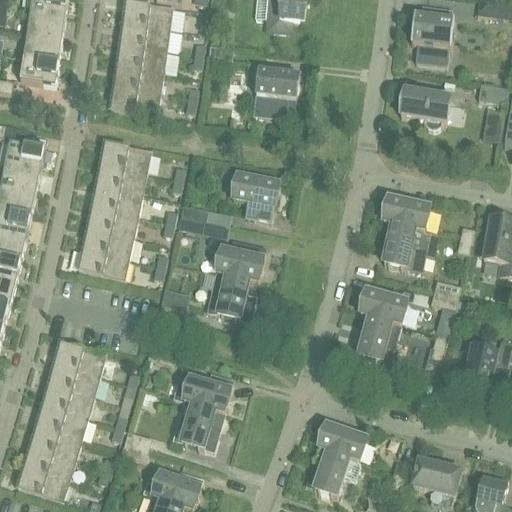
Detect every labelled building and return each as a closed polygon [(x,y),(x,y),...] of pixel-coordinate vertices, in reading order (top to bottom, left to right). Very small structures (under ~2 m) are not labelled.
[(0,0),(0,14),(8,16),(9,0),(0,0)] [(69,1),(63,0),(32,0),(30,19),(66,23),(69,1)] [(156,0),(156,7),(181,10),(182,0),(156,0)] [(198,0),(197,14),(211,16),(212,0),(198,0)] [(257,0),(256,23),(268,24),(267,36),(291,38),(292,27),(305,28),(307,2),(295,1),(294,0),(257,0)] [(511,8),(479,4),(477,20),(511,24),(511,8)] [(126,8),(123,30),(170,37),(173,14),(146,10),(126,8)] [(415,22),(412,49),(418,50),(417,61),(416,68),(447,72),(450,54),(452,54),(455,27),(451,26),(453,16),(423,12),(422,18),(424,18),(423,23),(415,22)] [(8,16),(0,14),(0,30),(6,31),(8,16)] [(201,17),(199,29),(208,31),(210,18),(201,17)] [(66,23),(30,19),(27,41),(63,46),(66,23)] [(123,30),(121,52),(167,58),(170,37),(123,30)] [(24,63),(60,68),(63,46),(27,41),(24,63)] [(195,62),(204,63),(206,51),(190,48),(189,51),(181,50),(180,59),(195,61),(195,62)] [(210,51),(209,63),(233,66),(234,54),(210,51)] [(119,61),(117,73),(164,79),(167,58),(121,52),(119,61)] [(204,63),(195,62),(193,74),(203,75),(204,63)] [(20,86),(56,92),(60,68),(24,63),(20,86)] [(261,69),(257,101),(255,121),(294,125),(296,105),(297,105),(299,82),(292,81),(293,73),(261,69)] [(117,73),(114,94),(161,101),(164,79),(117,73)] [(0,97),(12,99),(14,87),(0,84),(0,97)] [(481,89),(478,105),(506,109),(509,93),(481,89)] [(401,122),(425,126),(424,130),(425,130),(428,133),(433,135),(437,135),(441,132),(442,133),(443,129),(447,129),(451,104),(430,100),(432,97),(422,92),(422,93),(422,94),(422,99),(405,96),(401,122)] [(111,116),(157,124),(161,101),(114,94),(111,116)] [(190,94),(188,104),(198,106),(200,95),(190,94)] [(186,118),(195,120),(198,106),(188,104),(186,118)] [(504,118),(488,115),(483,145),(499,148),(504,118)] [(54,141),(48,166),(61,168),(66,144),(54,141)] [(28,152),(10,148),(9,151),(2,150),(0,159),(0,169),(6,171),(41,178),(46,152),(29,149),(28,152)] [(151,158),(105,149),(101,171),(147,180),(151,158)] [(41,178),(6,171),(1,193),(36,200),(41,178)] [(101,171),(97,192),(143,201),(147,180),(101,171)] [(234,206),(250,209),(247,224),(271,228),(274,214),(275,214),(280,191),(273,190),(275,179),(241,172),(234,206)] [(176,173),(174,185),(183,187),(186,175),(176,173)] [(181,199),(183,187),(174,185),(172,197),(181,199)] [(97,192),(93,214),(139,223),(143,201),(97,192)] [(0,198),(0,215),(32,222),(36,200),(1,193),(0,198)] [(384,228),(393,230),(393,229),(425,236),(430,214),(389,205),(384,228)] [(183,211),(181,223),(230,233),(232,221),(183,211)] [(93,214),(88,235),(134,244),(139,223),(93,214)] [(32,222),(0,215),(0,238),(27,245),(32,222)] [(154,225),(176,230),(178,218),(168,216),(167,220),(147,216),(146,223),(154,225)] [(179,235),(204,240),(227,245),(230,233),(181,223),(179,235)] [(511,226),(491,223),(487,244),(483,243),(479,261),(484,262),(483,266),(500,269),(498,281),(511,283),(511,226)] [(176,230),(154,225),(153,227),(166,229),(164,240),(173,242),(176,230)] [(407,274),(407,273),(422,276),(426,259),(434,261),(438,239),(425,236),(393,229),(393,230),(384,269),(407,274)] [(458,259),(470,261),(474,236),(462,234),(458,259)] [(88,235),(83,256),(130,265),(134,244),(88,235)] [(0,261),(22,267),(27,245),(0,238),(0,261)] [(234,247),(231,259),(223,257),(218,279),(227,281),(250,286),(259,289),(264,266),(263,266),(266,254),(234,247)] [(79,277),(124,288),(130,265),(83,256),(79,277)] [(159,260),(157,270),(166,272),(168,262),(159,260)] [(22,267),(0,261),(0,285),(16,289),(22,267)] [(154,284),(163,286),(166,272),(157,270),(154,284)] [(209,318),(218,321),(240,326),(241,325),(250,328),(254,312),(244,309),(249,287),(259,289),(250,286),(227,281),(218,279),(209,318)] [(16,289),(0,285),(0,308),(11,311),(16,289)] [(462,291),(437,286),(435,298),(459,304),(459,303),(460,304),(462,291)] [(367,298),(361,320),(370,322),(402,330),(407,309),(367,298)] [(458,315),(460,304),(459,303),(459,304),(435,298),(432,310),(458,315)] [(11,311),(0,308),(0,331),(5,333),(11,311)] [(162,310),(159,322),(183,328),(186,316),(162,310)] [(370,323),(359,362),(381,368),(388,343),(397,345),(401,331),(402,330),(370,322),(361,320),(370,323)] [(429,364),(441,368),(448,343),(436,340),(429,364)] [(498,358),(472,352),(463,391),(489,397),(495,372),(507,374),(511,352),(511,348),(501,346),(498,358)] [(106,361),(61,349),(55,370),(100,383),(106,361)] [(151,353),(148,365),(172,372),(175,360),(151,353)] [(100,383),(55,370),(49,391),(94,404),(100,383)] [(140,378),(134,377),(128,375),(124,390),(136,394),(140,378)] [(102,402),(117,403),(118,386),(104,385),(102,402)] [(191,385),(184,407),(185,407),(184,407),(193,410),(194,409),(216,416),(216,417),(225,419),(231,397),(191,385)] [(133,404),(136,394),(124,390),(121,401),(133,404)] [(94,404),(49,391),(43,412),(88,425),(94,404)] [(218,441),(209,439),(215,417),(224,419),(225,419),(216,417),(216,416),(194,409),(193,410),(184,407),(185,407),(184,407),(193,410),(182,449),(204,456),(204,454),(213,457),(218,441)] [(88,425),(43,412),(37,433),(82,446),(88,425)] [(115,433),(125,436),(128,424),(119,421),(115,433)] [(327,432),(319,454),(329,457),(329,456),(351,464),(350,465),(359,468),(367,446),(327,432)] [(82,446),(37,433),(31,453),(76,467),(82,446)] [(125,436),(115,433),(112,445),(121,447),(125,436)] [(128,437),(124,448),(149,456),(152,444),(128,437)] [(145,468),(149,456),(124,448),(121,460),(145,468)] [(76,467),(31,453),(25,474),(70,487),(76,467)] [(337,503),(344,484),(355,488),(361,471),(359,468),(350,465),(351,464),(329,456),(329,457),(319,454),(329,457),(321,480),(312,477),(308,490),(316,493),(315,495),(337,503)] [(103,474),(112,477),(116,466),(107,463),(103,474)] [(409,472),(397,468),(389,492),(400,496),(409,472)] [(436,477),(418,472),(413,492),(433,498),(432,504),(452,509),(454,503),(461,477),(437,471),(436,477)] [(18,495),(62,510),(70,487),(25,474),(18,495)] [(112,477),(103,474),(99,487),(108,490),(112,477)] [(161,480),(157,493),(147,490),(144,499),(154,503),(163,506),(163,505),(183,511),(194,511),(201,495),(200,494),(203,485),(177,476),(174,484),(161,480)] [(483,484),(477,508),(473,510),(473,511),(506,511),(504,507),(508,490),(483,484)] [(183,511),(163,505),(163,506),(154,503),(150,511),(183,511)]
